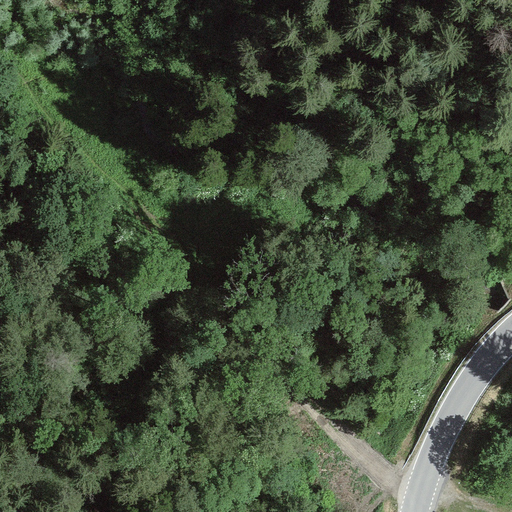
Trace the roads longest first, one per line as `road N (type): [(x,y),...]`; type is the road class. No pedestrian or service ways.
road 1 (track): [(0,70),(31,89),(287,376),(417,502)]
road 2 (secondary): [(511,333),(445,427),(415,511)]
